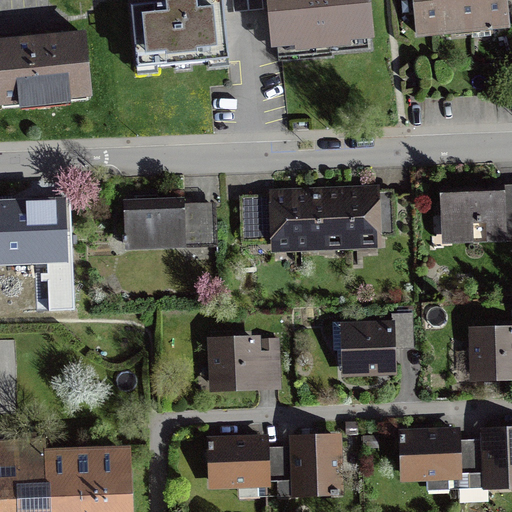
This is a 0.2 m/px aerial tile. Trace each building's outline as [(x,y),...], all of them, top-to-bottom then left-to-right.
[(128,10),(135,82),(157,79),(157,72),(206,67),(207,73),(229,71),(222,1),(187,4),(186,0),(162,0),(163,6),(128,10)] [(231,0),(233,10),(247,9),(246,0),(231,0)] [(261,0),(246,0),(247,9),(262,8),(261,0)] [(364,0),(270,0),(275,51),(369,42),(364,0)] [(505,0),(413,0),(418,42),(508,34),(505,0)] [(82,37),(0,44),(0,112),(89,104),(82,37)] [(495,64),(424,66),(424,95),(496,94),(495,64)] [(244,235),(270,235),(269,190),(243,191),(244,235)] [(511,190),(440,194),(443,248),(511,245),(511,190)] [(364,243),(364,236),(379,235),(378,191),(358,192),(324,193),(291,194),(275,195),(276,239),(292,239),(292,246),(326,245),(325,238),(343,237),(343,244),(364,243)] [(183,200),(123,202),(125,244),(219,241),(218,207),(184,208),(183,200)] [(62,202),(0,204),(0,271),(65,267),(62,202)] [(342,381),(393,380),(392,326),(341,328),(342,381)] [(511,333),(470,335),(472,388),(511,386),(511,333)] [(260,341),(206,343),(209,396),(282,393),(280,344),(261,345),(260,341)] [(511,432),(482,434),(483,490),(511,489),(511,432)] [(458,435),(399,437),(401,485),(460,482),(458,435)] [(340,438),(289,440),(292,502),(343,499),(340,438)] [(268,441),(208,443),(210,496),(270,494),(268,441)] [(128,511),(127,452),(44,455),(44,444),(0,445),(0,511),(128,511)]
